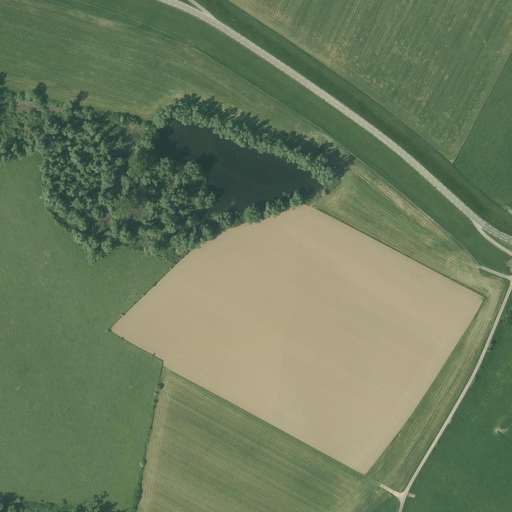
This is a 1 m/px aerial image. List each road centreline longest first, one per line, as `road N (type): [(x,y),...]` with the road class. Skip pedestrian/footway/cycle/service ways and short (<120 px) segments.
road 1 (tertiary): [(478,222),(384,136),(229,30),(166,0)]
road 2 (unclassified): [(400,511),(511,285)]
